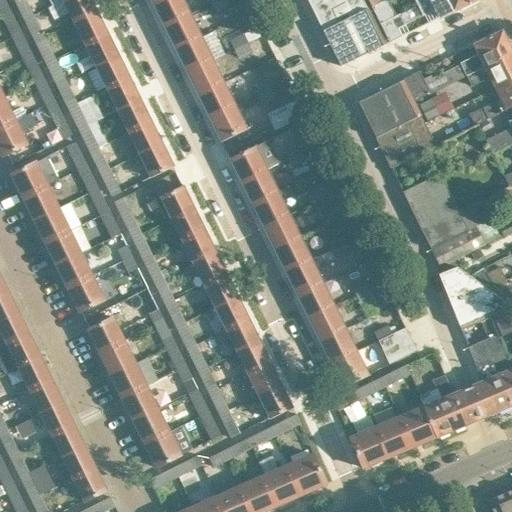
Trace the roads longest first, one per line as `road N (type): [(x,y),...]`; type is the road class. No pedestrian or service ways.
road 1 (residential): [(362,511),(265,283),(120,0)]
road 2 (residential): [(496,456),(422,265),(333,88)]
road 3 (residential): [(137,511),(0,236)]
road 4 (residential): [(333,88),(511,6)]
road 5 (residential): [(366,511),(496,456)]
